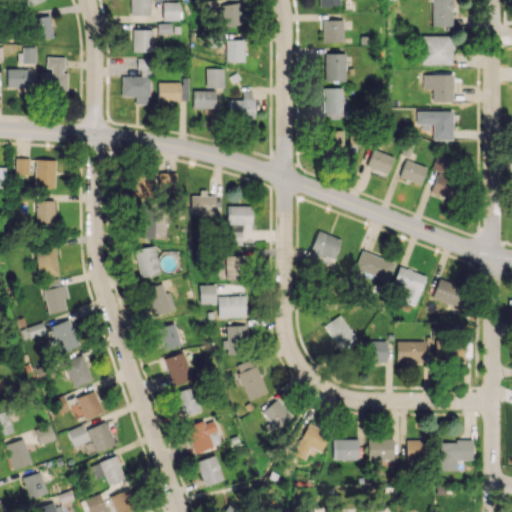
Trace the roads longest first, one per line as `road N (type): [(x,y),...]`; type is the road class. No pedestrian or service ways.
road 1 (residential): [(87,0),(95,44),(96,257),(180,511)]
road 2 (tertiary): [(443,238),(193,149),(0,129)]
road 3 (residential): [(492,0),(491,256)]
road 4 (residential): [(491,256),(492,511)]
road 5 (residential): [(284,177),(285,327),(306,374)]
road 6 (residential): [(492,401),(354,400),(306,374)]
road 7 (residential): [(281,0),(284,177)]
